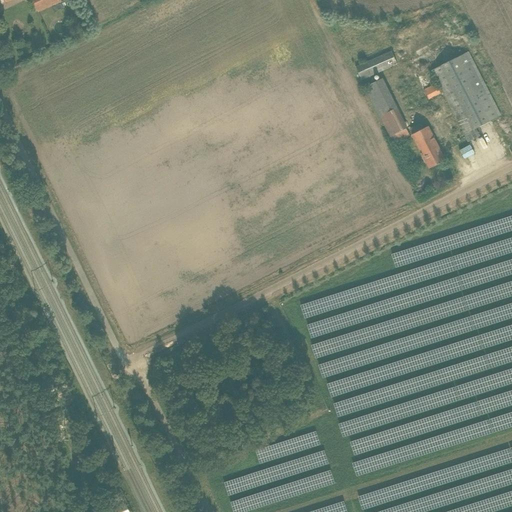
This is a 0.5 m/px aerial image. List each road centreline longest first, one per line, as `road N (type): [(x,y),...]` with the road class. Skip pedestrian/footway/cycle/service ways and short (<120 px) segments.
road 1 (unclassified): [(132,362),(511,164)]
road 2 (unclassified): [(132,362),(112,338),(0,99)]
road 3 (unclassified): [(210,511),(132,362)]
